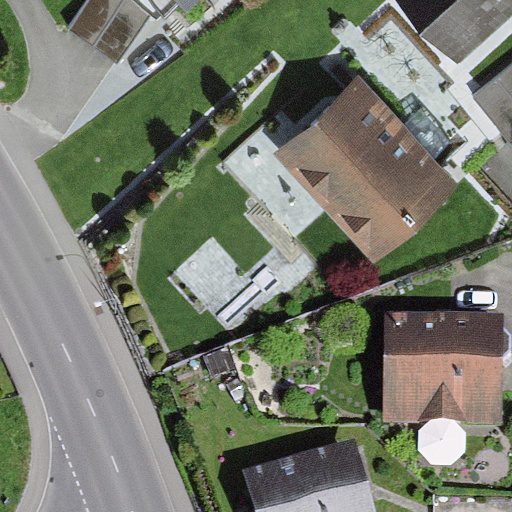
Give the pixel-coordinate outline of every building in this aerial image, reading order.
[(145,12),(126,0),(80,0),(61,27),(111,61),(145,12)] [(398,0),(447,55),(508,0),(398,0)] [(511,135),(511,58),(466,96),(504,142),(511,135)] [(341,189),(328,201),(370,247),(440,183),(421,161),(444,140),(413,106),(390,128),(355,90),(339,106),(322,107),(305,124),(302,140),(299,143),(341,189)] [(460,419),(461,411),(488,412),(489,370),(504,356),(505,341),(494,330),(386,328),(385,410),(412,411),(412,419),(460,419)] [(358,511),(343,458),(247,485),(254,511),(358,511)]
